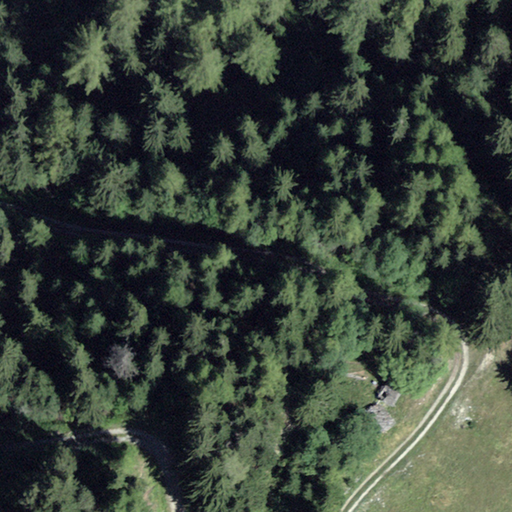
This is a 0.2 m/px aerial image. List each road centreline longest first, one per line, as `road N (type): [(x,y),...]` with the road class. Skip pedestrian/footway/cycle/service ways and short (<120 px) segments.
road 1 (track): [(0,203),(248,242),(449,336),(461,367),(350,511)]
road 2 (track): [(170,511),(159,444),(118,434),(0,455)]
